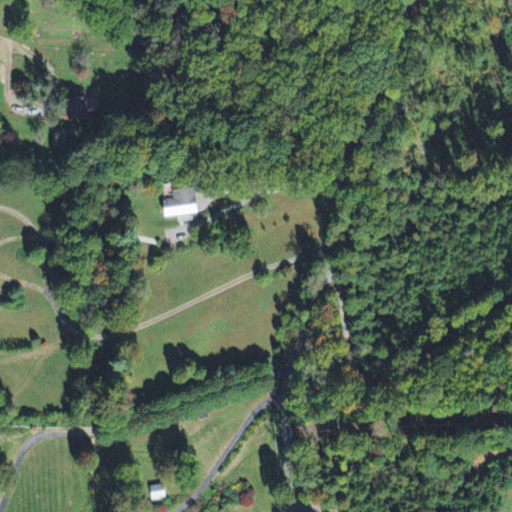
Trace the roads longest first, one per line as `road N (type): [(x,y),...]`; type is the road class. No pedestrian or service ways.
road 1 (residential): [(292,511),(286,397),(294,366),(332,257),(444,0)]
road 2 (residential): [(332,257),(264,269),(141,325),(102,334),(62,318),(53,260)]
road 3 (residential): [(511,296),(393,380),(370,384),(350,351),(332,257)]
